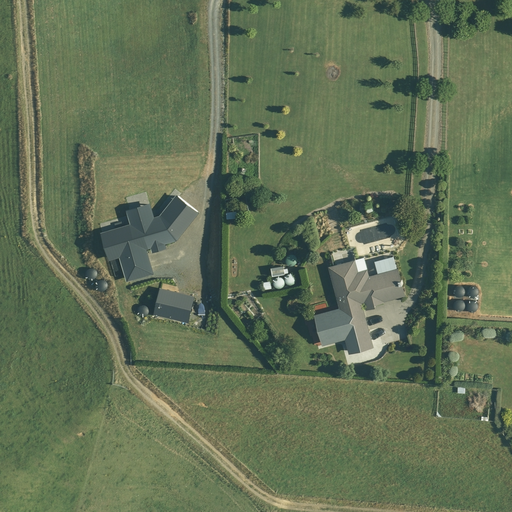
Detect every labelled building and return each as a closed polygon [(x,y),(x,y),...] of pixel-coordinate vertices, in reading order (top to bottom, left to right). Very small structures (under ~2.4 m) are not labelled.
[(153,273),(147,255),(166,249),(164,244),(178,240),(177,238),(198,213),(178,197),(163,215),(153,217),(149,204),(128,210),(132,225),(101,234),(109,261),(120,258),(127,281),(153,273)] [(358,273),(355,261),(330,267),(339,308),(338,309),(345,339),(369,333),(363,310),(375,307),(374,304),(404,297),(397,269),(368,276),(367,270),(358,273)] [(285,276),(288,287),(299,284),(296,273),(285,276)] [(273,279),(275,290),(288,287),(285,276),(273,279)] [(275,290),(273,279),(262,282),(264,293),(275,290)] [(194,295),(160,288),(154,316),(188,323),(194,295)]
